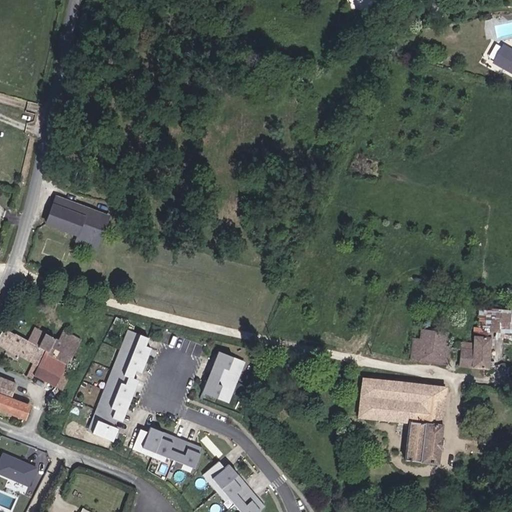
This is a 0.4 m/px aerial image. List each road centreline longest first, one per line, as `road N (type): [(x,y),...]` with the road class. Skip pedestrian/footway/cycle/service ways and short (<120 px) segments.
road 1 (unknown): [(8,275),(443,372)]
road 2 (unclassified): [(73,0),(27,217),(0,296)]
road 3 (residential): [(294,511),(279,481),(237,435),(167,401),(169,378)]
road 4 (residential): [(0,424),(106,466),(166,505)]
